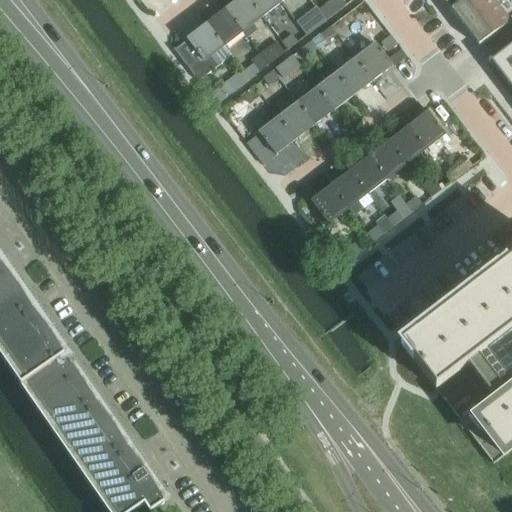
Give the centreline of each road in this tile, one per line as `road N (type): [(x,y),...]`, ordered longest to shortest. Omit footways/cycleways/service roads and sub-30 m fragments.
road 1 (tertiary): [(412,511),(7,0)]
road 2 (residential): [(230,511),(3,185)]
road 3 (residential): [(279,196),(449,81)]
